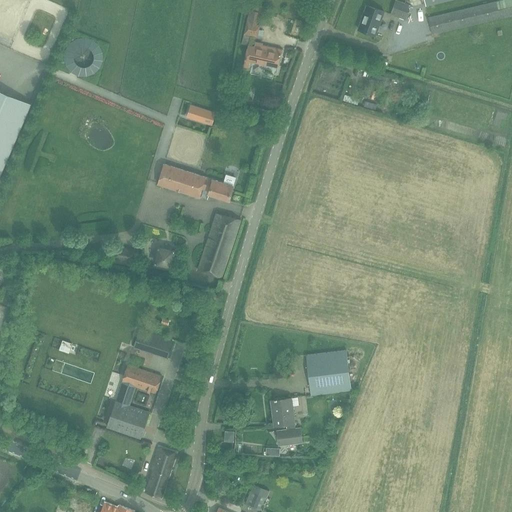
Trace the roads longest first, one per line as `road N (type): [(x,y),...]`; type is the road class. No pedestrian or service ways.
road 1 (tertiary): [(181,511),(197,477),(201,419),(277,150),(331,0)]
road 2 (tertiary): [(149,511),(0,442)]
